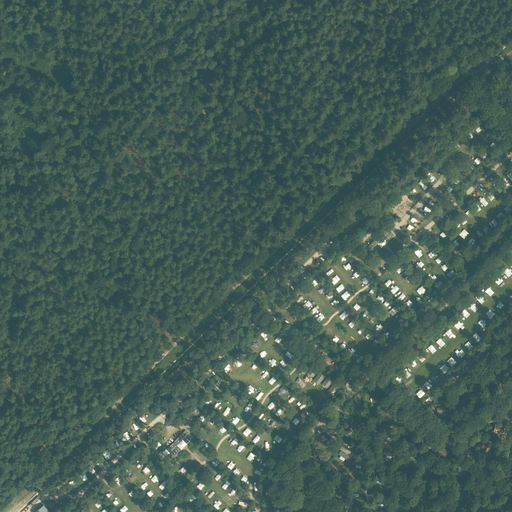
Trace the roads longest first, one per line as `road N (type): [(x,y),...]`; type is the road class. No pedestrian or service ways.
road 1 (track): [(281,241),(10,511)]
road 2 (track): [(136,0),(281,241)]
road 3 (track): [(463,63),(281,241)]
